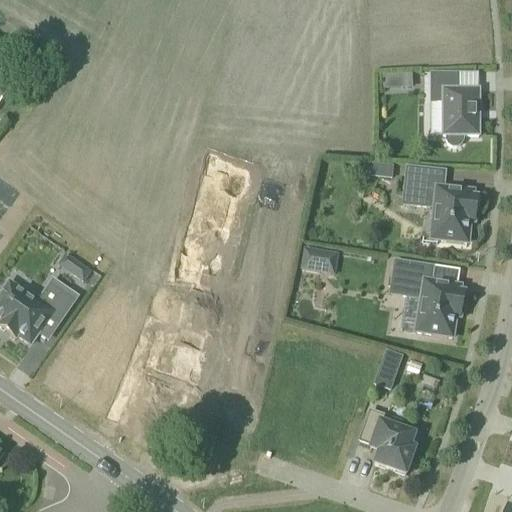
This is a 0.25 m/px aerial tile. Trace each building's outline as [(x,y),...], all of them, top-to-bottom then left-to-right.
[(460,70),(460,84),(479,84),(479,70),(460,70)] [(480,89),(499,90),(499,71),(480,70),(480,89)] [(445,138),(445,142),(447,146),(451,149),(456,149),(459,146),(462,142),(462,138),(477,138),(477,91),(457,91),(457,75),(429,75),(429,105),(441,105),(441,138),(445,138)] [(0,82),(0,102),(10,89),(0,82)] [(205,172),(194,222),(207,225),(201,255),(220,259),(240,167),(220,163),(217,174),(205,172)] [(473,225),(475,199),(471,199),(471,194),(442,191),(443,173),(406,169),(402,206),(433,209),(431,224),(437,225),(435,242),(466,245),(468,224),(473,225)] [(304,252),(301,272),(319,275),(323,255),(304,252)] [(179,283),(204,292),(215,262),(190,253),(179,283)] [(431,269),(394,263),(389,296),(420,300),(414,334),(451,340),(454,319),(458,320),(462,294),(458,293),(459,289),(429,284),(431,269)] [(82,285),(89,275),(74,265),(69,272),(70,276),(82,285)] [(0,298),(0,331),(15,342),(17,339),(29,348),(47,322),(57,329),(74,304),(49,287),(39,303),(25,293),(22,297),(8,287),(0,298)] [(201,337),(203,321),(185,319),(183,335),(201,337)] [(390,395),(402,360),(385,354),(373,389),(390,395)] [(154,358),(132,415),(156,424),(178,367),(154,358)] [(401,433),(403,425),(368,413),(358,443),(370,447),(369,451),(377,454),(373,467),(404,477),(413,451),(409,449),(413,437),(401,433)]
